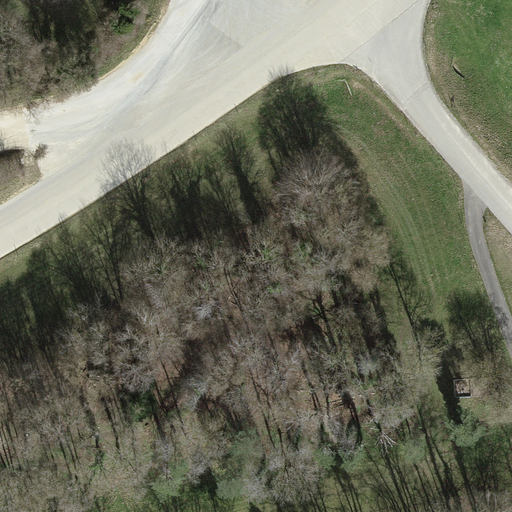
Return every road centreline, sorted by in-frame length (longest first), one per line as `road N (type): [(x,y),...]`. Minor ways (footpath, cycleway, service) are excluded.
road 1 (track): [(342,12),(511,205)]
road 2 (track): [(190,0),(160,54),(72,113),(0,133)]
road 3 (track): [(511,339),(476,239),(476,207),(488,177)]
